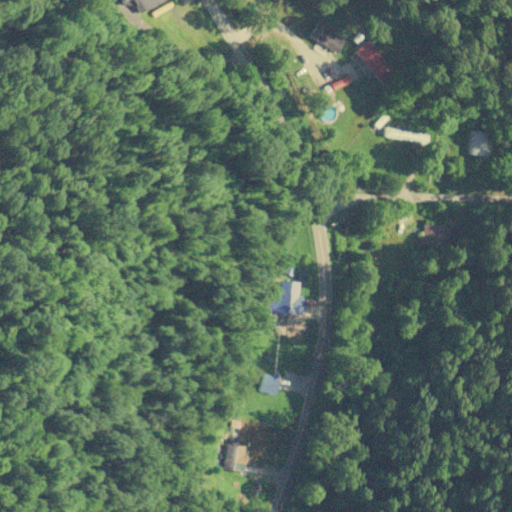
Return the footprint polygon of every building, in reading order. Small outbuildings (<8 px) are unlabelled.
[(161,0),(117,0),(118,2),(123,0),(130,0),(137,12),(161,0)] [(343,38),(315,22),(307,37),(336,52),(343,38)] [(391,69),(365,40),(352,52),(378,81),(391,69)] [(425,142),(426,132),(382,128),(381,137),(425,142)] [(418,242),(453,250),(458,229),(423,221),(418,242)] [(297,282),(279,280),(277,296),(269,295),(267,311),(298,315),(300,296),(295,295),(297,282)] [(273,394),(277,377),(261,373),(257,390),(273,394)] [(244,446),(224,443),(220,469),(239,472),(244,446)]
